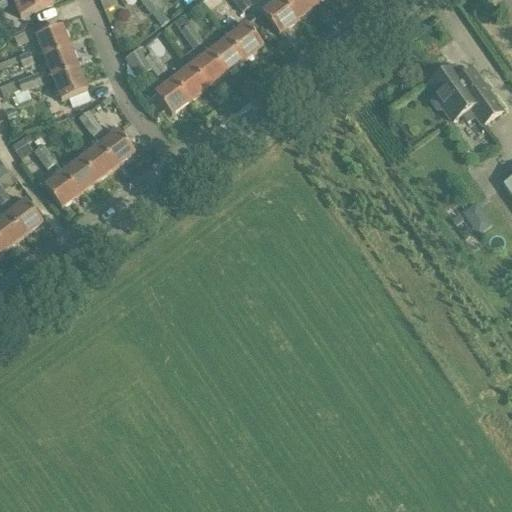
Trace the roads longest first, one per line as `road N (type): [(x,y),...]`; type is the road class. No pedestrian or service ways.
road 1 (tertiary): [(182,178),(417,0)]
road 2 (tertiary): [(0,317),(182,178)]
road 3 (residential): [(85,0),(120,92),(182,178)]
